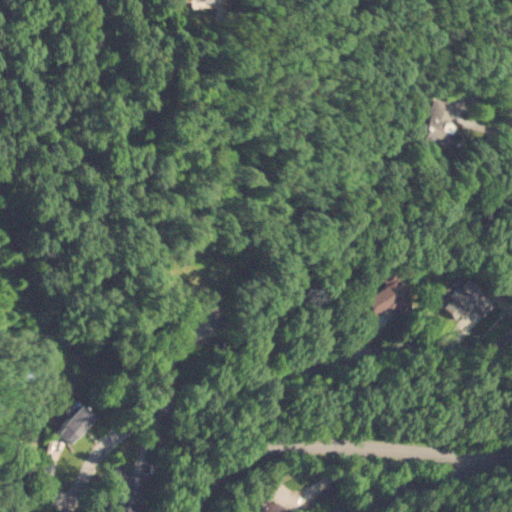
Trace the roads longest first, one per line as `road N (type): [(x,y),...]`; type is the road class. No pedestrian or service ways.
road 1 (residential): [(63,511),(70,473),(124,420),(357,348),(418,341),(480,348),(511,331)]
road 2 (residential): [(188,511),(229,460),(259,444),(322,439),(511,456)]
road 3 (residential): [(124,420),(0,324)]
road 4 (residential): [(511,457),(364,511)]
